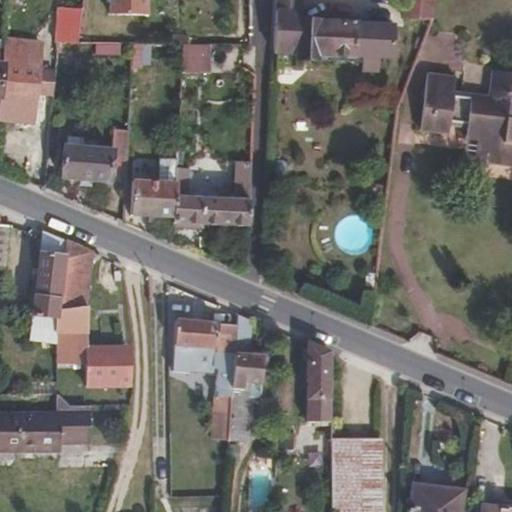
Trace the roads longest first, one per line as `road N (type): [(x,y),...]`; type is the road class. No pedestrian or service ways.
road 1 (residential): [(264,0),(251,273),(243,293)]
road 2 (secondary): [(511,407),(243,293)]
road 3 (secondary): [(243,293),(0,192)]
